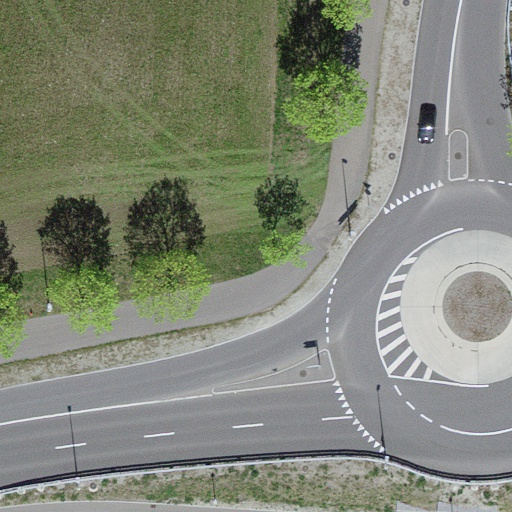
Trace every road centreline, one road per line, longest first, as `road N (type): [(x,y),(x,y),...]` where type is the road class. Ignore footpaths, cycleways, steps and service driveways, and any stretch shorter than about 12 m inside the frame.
road 1 (secondary): [(0,425),(362,363)]
road 2 (secondary): [(455,0),(455,213)]
road 3 (secondary): [(455,213),(394,239),(372,265),(355,330),(362,363)]
road 4 (secondary): [(362,363),(407,417),(440,431),(511,424)]
